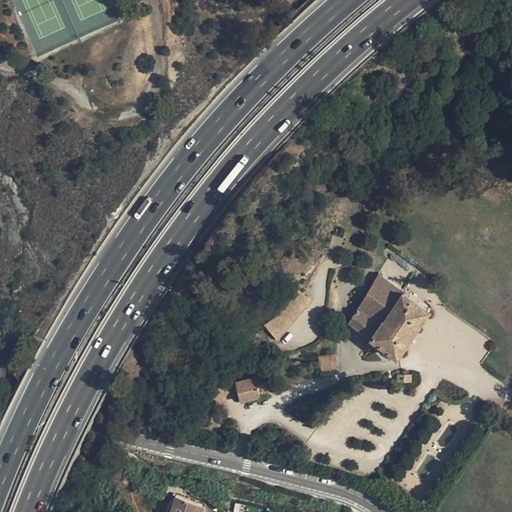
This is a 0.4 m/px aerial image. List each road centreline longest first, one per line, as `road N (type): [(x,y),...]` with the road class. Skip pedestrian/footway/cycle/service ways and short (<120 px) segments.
road 1 (motorway): [(28,511),(118,327),(208,194),(317,76),(406,0)]
road 2 (motorway): [(346,0),(266,72),(153,202),(68,334),(0,475)]
road 3 (residential): [(0,364),(13,386),(111,435),(345,492),(380,511)]
road 4 (track): [(0,69),(73,93),(105,116),(125,117),(159,78),(151,0)]
road 5 (unknown): [(237,464),(251,420),(266,407),(350,372),(404,364)]
